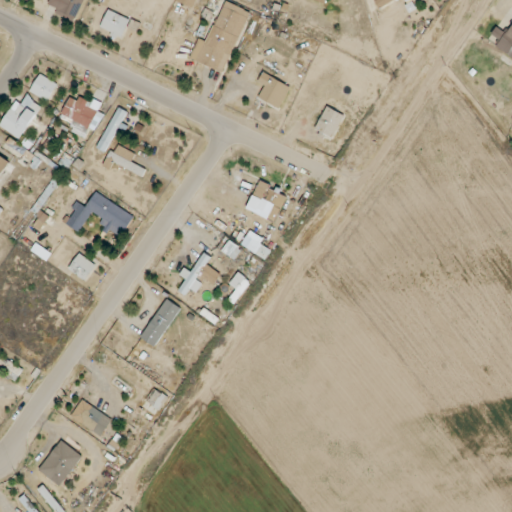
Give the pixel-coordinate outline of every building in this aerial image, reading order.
[(84,0),(50,0),(48,6),(78,17),(84,0)] [(177,0),(177,1),(192,8),(195,0),(177,0)] [(190,59),(224,73),(250,11),(225,1),(207,42),(199,38),(190,59)] [(101,27),(112,32),(110,35),(122,40),(130,19),(108,10),(101,27)] [(511,25),(506,33),(497,26),(491,34),(500,40),(496,47),(511,57),(511,25)] [(265,86),(259,98),(280,109),(291,87),(263,72),(258,82),(265,86)] [(30,93),(49,101),(57,83),(38,74),(30,93)] [(43,107),(27,95),(21,104),(16,101),(0,123),(0,125),(19,139),(43,107)] [(103,102),(91,98),(90,101),(79,97),(77,100),(69,97),(62,115),(75,120),(70,132),(85,138),(88,129),(96,132),(103,114),(99,112),(103,102)] [(315,130),(332,139),(345,115),(327,106),(315,130)] [(117,128),(121,130),(129,112),(117,107),(98,149),(106,153),(117,128)] [(104,167),(111,170),(114,163),(143,177),(147,169),(131,162),(135,153),(116,144),(104,167)] [(0,177),(10,161),(0,155),(0,177)] [(247,211),(276,221),(286,193),(257,183),(247,211)] [(135,216),(95,192),(86,207),(78,202),(65,223),(79,232),(92,212),(103,219),(99,226),(108,231),(110,228),(123,236),(135,216)] [(33,225),(40,230),(49,216),(42,211),(33,225)] [(241,246),(266,259),(271,249),(246,236),(241,246)] [(242,249),(228,241),(222,252),(236,260),(242,249)] [(68,270),(86,281),(96,264),(78,253),(68,270)] [(205,279),(215,285),(221,274),(206,265),(211,257),(204,253),(190,276),(188,275),(179,291),(186,295),(190,288),(197,293),(205,279)] [(237,290),(233,294),(238,298),(251,283),(239,272),(230,283),(237,290)] [(157,347),(179,306),(164,298),(142,339),(157,347)] [(146,402),(159,410),(168,397),(154,389),(146,402)] [(71,416),(101,436),(112,419),(82,399),(71,416)] [(39,469),(60,486),(83,457),(62,440),(39,469)] [(57,511),(60,511),(63,509),(45,488),(40,492),(57,511)]
